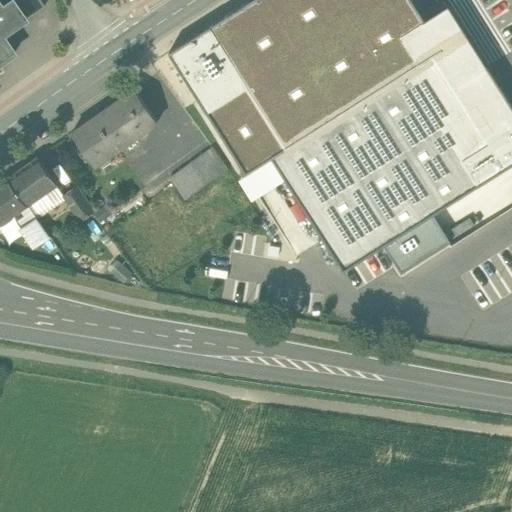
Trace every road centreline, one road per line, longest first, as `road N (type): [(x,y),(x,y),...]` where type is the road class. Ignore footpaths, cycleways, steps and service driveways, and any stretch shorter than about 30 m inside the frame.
road 1 (secondary): [(511,396),(50,322)]
road 2 (secondary): [(115,56),(0,137)]
